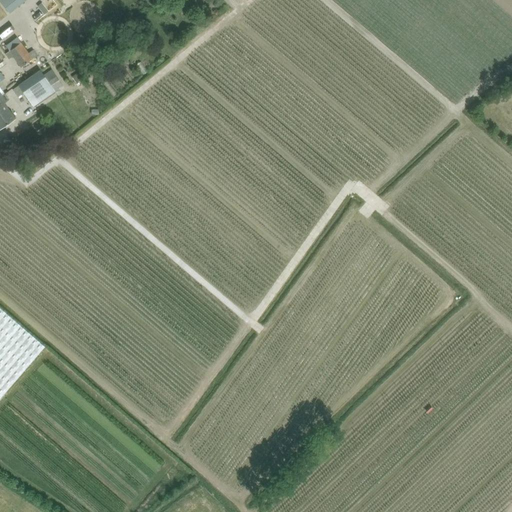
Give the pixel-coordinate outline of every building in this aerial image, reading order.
[(0,0),(10,12),(25,0),(0,0)] [(21,67),(32,59),(21,42),(9,51),(5,54),(9,59),(13,56),(21,67)] [(140,68),(148,74),(151,71),(143,64),(140,68)] [(40,70),(19,85),(34,106),(49,96),(55,91),(51,85),(40,70)] [(83,78),(79,72),(72,76),(76,83),(83,78)] [(0,87),(0,128),(15,118),(4,102),(8,99),(0,87)] [(0,398),(45,346),(0,307),(0,398)]
